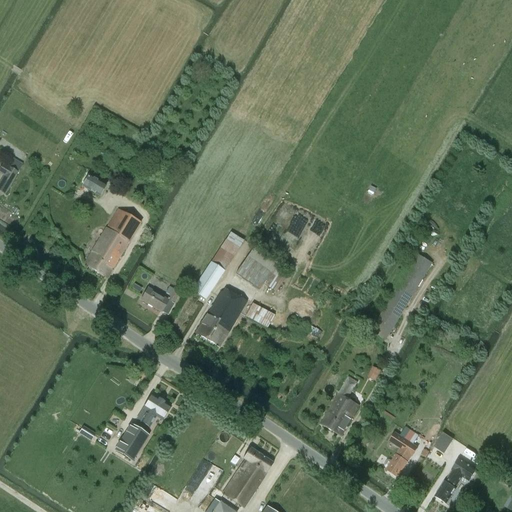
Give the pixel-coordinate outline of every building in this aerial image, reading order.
[(0,192),(4,195),(12,181),(18,172),(3,163),(0,167),(0,174),(4,176),(0,182),(0,192)] [(100,197),(106,186),(89,176),(82,187),(100,197)] [(115,235),(127,215),(118,210),(84,265),(106,279),(128,244),(115,235)] [(263,284),(276,293),(287,275),(275,267),(277,264),(254,248),(236,274),(259,290),(263,284)] [(233,257),(220,249),(211,262),(192,292),(205,300),(224,271),(233,257)] [(386,341),(432,264),(417,255),(371,332),(386,341)] [(174,304),(180,293),(173,289),(167,300),(148,288),(141,300),(161,313),(168,301),(174,304)] [(220,349),(248,302),(226,289),(223,294),(221,293),(196,333),(220,349)] [(267,328),(274,316),(252,304),(245,317),(267,328)] [(312,327),(308,333),(312,335),(318,340),(323,332),(316,328),(316,329),(312,327)] [(369,377),(376,381),(382,370),(374,366),(369,377)] [(357,383),(349,378),(321,425),(341,437),(359,406),(347,399),(357,383)] [(162,421),(171,407),(152,395),(144,409),(148,412),(141,422),(150,428),(156,417),(162,421)] [(132,462),(148,436),(131,425),(114,451),(132,462)] [(81,429),(78,434),(91,442),(94,436),(81,429)] [(417,438),(412,434),(404,429),(400,436),(395,433),(389,442),(400,449),(386,470),(398,478),(412,456),(412,457),(418,448),(413,445),(417,438)] [(443,433),(440,438),(450,444),(453,440),(443,433)] [(244,509),(273,463),(250,448),(242,460),(245,461),(223,496),(244,509)] [(454,472),(450,478),(447,483),(445,482),(435,497),(447,504),(456,490),(454,488),(462,477),(470,482),(477,471),(475,470),(482,459),(466,449),(452,471),(454,472)] [(204,460),(199,467),(207,472),(212,465),(204,460)] [(215,487),(222,469),(210,465),(204,483),(215,487)] [(214,500),(206,511),(213,511),(220,503),(214,500)] [(157,511),(140,503),(134,511),(157,511)]
